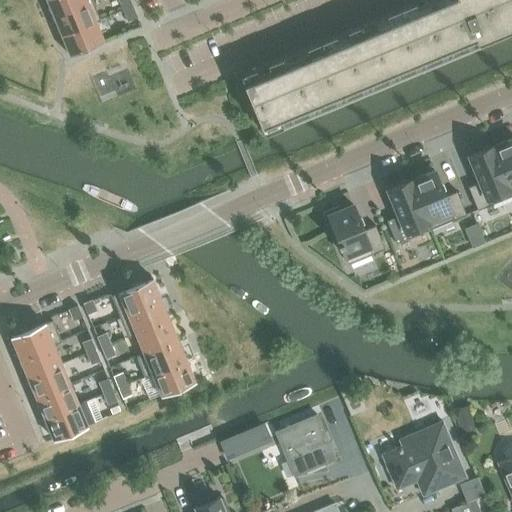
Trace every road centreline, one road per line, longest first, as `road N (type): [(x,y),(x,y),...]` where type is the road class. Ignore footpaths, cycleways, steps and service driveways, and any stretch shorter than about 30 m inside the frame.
road 1 (residential): [(511,96),(220,214)]
road 2 (residential): [(0,309),(220,214)]
